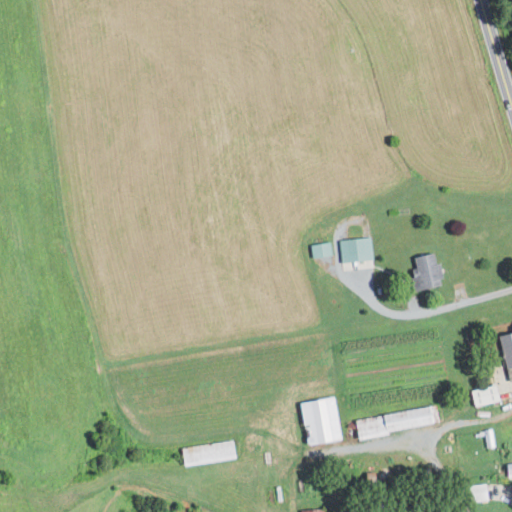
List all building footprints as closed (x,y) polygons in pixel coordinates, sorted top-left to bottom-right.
[(370,260),(369,237),(337,238),(338,261),(370,260)] [(308,256),(329,254),(328,241),(307,244),(308,256)] [(439,285),(436,262),(431,263),(430,252),(410,255),(412,267),(407,268),(410,289),(439,285)] [(504,380),(511,378),(511,330),(495,334),(504,380)] [(470,405),(498,400),(496,384),(467,389),(470,405)] [(337,438),(330,396),(296,401),(303,444),(337,438)] [(351,418),(354,435),(429,425),(427,407),(351,418)] [(232,460),(231,441),(178,445),(179,463),(232,460)] [(511,461),(502,463),(503,476),(511,475),(511,461)] [(485,500),(484,484),(465,485),(466,501),(485,500)]
